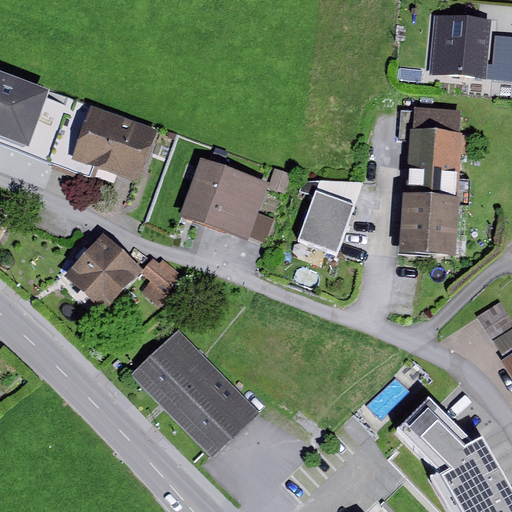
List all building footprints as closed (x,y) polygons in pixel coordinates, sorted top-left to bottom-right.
[(436,16),(431,73),(487,78),(488,64),(492,20),(436,16)] [(511,37),(496,36),(493,65),(488,64),(487,78),(511,80),(511,37)] [(0,77),(0,142),(27,152),(48,95),(0,77)] [(75,104),(48,95),(27,152),(54,162),(75,104)] [(139,181),(158,130),(92,106),(73,158),(139,181)] [(408,192),(459,195),(462,154),(469,155),(471,133),(461,132),(463,111),(415,108),(416,110),(414,130),(411,130),(410,142),(408,192)] [(414,130),(416,110),(401,109),(399,141),(410,142),(411,130),(414,130)] [(227,153),(216,148),(213,156),(224,161),(227,153)] [(258,214),(269,183),(201,158),(180,215),(248,240),(249,237),(258,214)] [(292,175),(275,170),(269,188),(286,194),(292,175)] [(317,191),(320,181),(302,182),(300,191),(315,196),(317,191)] [(317,191),(355,204),(363,183),(320,181),(317,191)] [(355,204),(317,191),(315,196),(299,240),(309,244),(328,251),(337,254),(355,204)] [(408,192),(404,192),(400,250),(456,253),(459,195),(408,192)] [(274,219),(258,214),(249,237),(265,243),(274,219)] [(143,268),(104,233),(66,276),(105,311),(143,268)] [(328,251),(309,244),(304,259),(322,266),(328,251)] [(168,292),(178,279),(153,259),(143,273),(152,280),(168,292)] [(168,292),(152,280),(142,292),(159,304),(168,292)] [(477,317),(491,340),(493,339),(511,327),(511,321),(501,303),(477,317)] [(511,327),(493,339),(506,359),(511,354),(511,327)] [(213,457),(260,411),(178,328),(131,375),(213,457)] [(511,377),(511,354),(506,359),(502,361),(511,377)] [(511,511),(511,486),(484,435),(473,440),(428,395),(397,426),(449,467),(431,477),(450,511),(511,511)]
